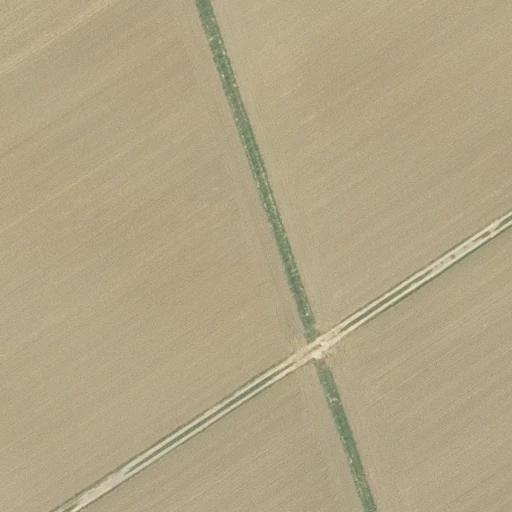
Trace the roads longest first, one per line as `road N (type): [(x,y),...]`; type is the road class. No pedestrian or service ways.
road 1 (track): [(203,0),(319,347)]
road 2 (track): [(66,511),(319,347)]
road 3 (track): [(319,347),(511,219)]
road 4 (track): [(373,511),(319,347)]
